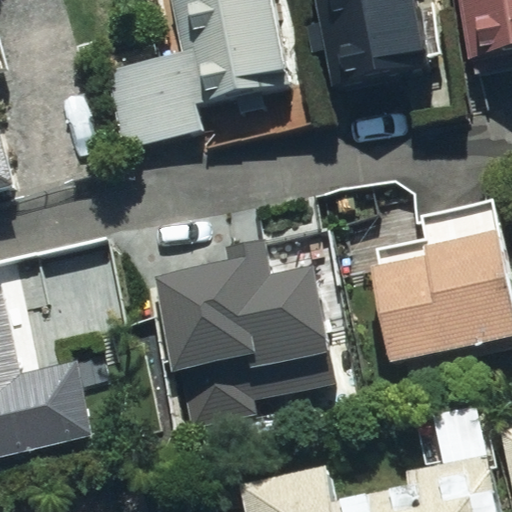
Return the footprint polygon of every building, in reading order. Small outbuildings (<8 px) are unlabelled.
[(176,0),(193,56),(111,77),(130,152),(218,129),(211,102),(315,75),(295,0),(176,0)] [(331,0),(352,91),(468,66),(453,0),(331,0)] [(511,0),(474,0),(490,66),(511,60),(511,0)] [(0,207),(40,196),(0,55),(0,207)] [(419,370),(424,369),(511,347),(511,200),(441,218),(446,239),(390,253),(419,370)] [(17,288),(0,291),(0,462),(121,436),(104,359),(36,374),(17,288)] [(511,511),(511,455),(356,485),(353,468),(254,487),(259,511),(511,511)]
